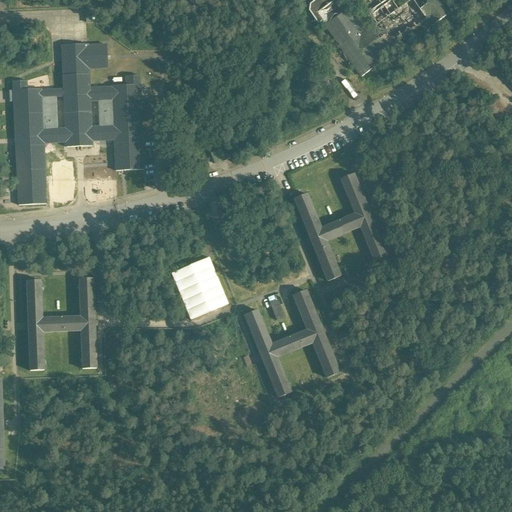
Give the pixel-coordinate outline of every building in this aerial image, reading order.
[(339,0),(314,0),(309,4),(309,11),(318,24),(322,21),(343,6),(339,0)] [(386,0),(369,12),(355,22),(379,55),(427,20),(412,0),(386,0)] [(386,0),(359,0),(369,12),(386,0)] [(453,11),(445,0),(412,0),(427,20),(432,27),(453,11)] [(355,22),(343,6),(322,21),(362,77),(383,62),(379,55),(355,22)] [(107,68),(106,46),(87,47),(87,45),(62,46),(64,90),(40,92),(40,90),(26,91),(26,82),(13,82),(19,204),(46,203),(43,144),(66,143),(66,148),(92,146),(92,141),(114,140),(116,171),(143,170),(141,133),(139,76),(126,77),(126,86),(112,87),(112,88),(89,89),(88,69),(107,68)] [(511,75),(496,60),(489,67),(511,89),(511,75)] [(221,150),(211,154),(215,164),(225,160),(221,150)] [(320,229),(306,194),(294,199),(308,233),(307,233),(313,248),(314,248),(327,282),(340,277),(326,242),(362,227),(376,262),(388,257),(375,223),(369,208),(355,175),(342,180),(357,215),(320,229)] [(385,204),(381,206),(384,215),(389,213),(385,204)] [(295,241),(290,243),(294,252),(298,250),(295,241)] [(209,258),(171,274),(190,320),(228,304),(209,258)] [(80,318),(41,319),(40,281),(27,282),(28,318),(28,335),(29,335),(30,371),(43,370),(42,333),(81,331),(82,369),(96,369),(94,332),(95,332),(94,316),(92,279),(79,280),(80,318)] [(307,331),(271,346),(257,311),(244,316),(258,349),(258,350),(264,365),(264,364),(278,398),(290,393),(276,358),(312,343),(327,378),(339,373),(325,340),(326,339),(320,324),(319,325),(305,291),(293,296),(307,331)] [(275,319),(285,316),(278,294),(268,297),(275,319)] [(338,319),(333,321),(337,330),(341,328),(338,319)] [(248,356),(243,358),(247,367),(251,365),(248,356)]
